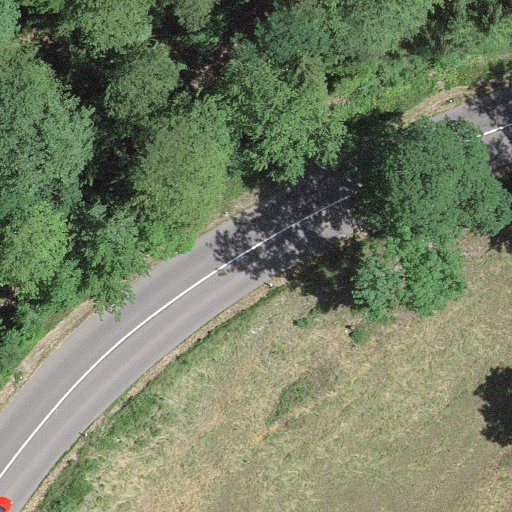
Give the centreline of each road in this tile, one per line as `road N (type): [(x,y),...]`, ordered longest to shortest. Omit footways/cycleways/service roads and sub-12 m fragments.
road 1 (primary): [(511,125),(319,210),(184,292),(76,383),(0,477)]
road 2 (track): [(0,301),(283,0)]
